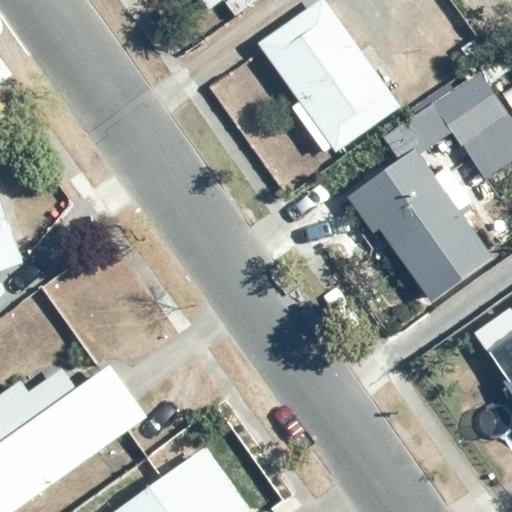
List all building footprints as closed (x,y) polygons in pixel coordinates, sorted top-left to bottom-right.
[(200,0),(207,11),(223,0),(200,0)] [(396,111),(322,3),(259,46),(298,103),(291,108),(326,160),(396,111)] [(511,161),(511,122),(479,74),(433,105),(483,181),(511,161)] [(434,178),(413,149),(346,197),(369,231),(375,227),(430,305),(492,260),(458,213),(473,202),(449,168),(434,178)] [(0,272),(21,264),(0,208),(0,272)] [(511,351),(509,353),(511,356),(511,375),(501,383),(511,397),(511,351)] [(0,511),(16,511),(147,418),(108,365),(0,442),(0,511)] [(249,511),(250,511),(205,447),(112,511),(249,511)]
